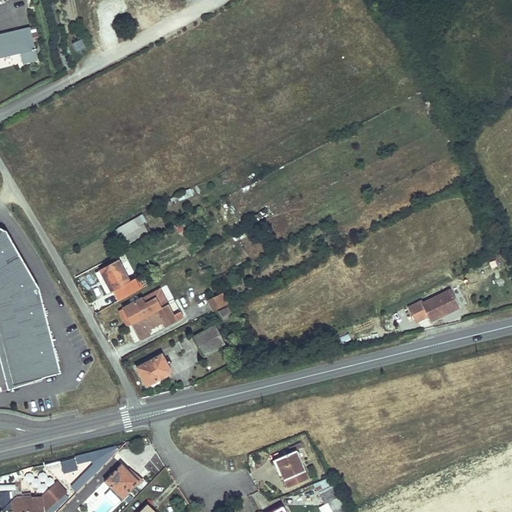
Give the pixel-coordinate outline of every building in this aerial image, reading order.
[(0,54),(14,52),(16,65),(32,60),(24,29),(0,35),(0,54)] [(83,38),(73,41),(76,50),(86,46),(83,38)] [(122,233),(130,246),(155,233),(147,220),(122,233)] [(0,345),(10,386),(59,373),(37,288),(4,231),(0,228),(0,345)] [(129,284),(118,263),(100,272),(111,293),(129,284)] [(430,321),(459,304),(449,285),(419,301),(417,298),(406,305),(415,321),(426,315),(430,321)] [(216,306),(224,301),(221,296),(208,303),(211,308),(216,306)] [(123,310),(131,326),(160,310),(156,301),(145,307),(141,300),(123,310)] [(213,313),(227,306),(224,301),(216,306),(211,308),(213,313)] [(177,323),(169,309),(173,306),(172,304),(169,306),(160,310),(131,326),(140,342),(149,337),(147,333),(160,325),(163,330),(177,323)] [(223,321),(236,315),(230,305),(218,312),(223,321)] [(227,342),(217,324),(193,338),(202,355),(227,342)] [(0,370),(4,387),(10,386),(0,345),(0,370)] [(164,352),(138,368),(148,384),(167,374),(163,364),(169,362),(164,352)] [(285,489),(307,479),(293,451),(272,461),(285,489)] [(137,480),(121,464),(104,481),(116,492),(121,497),(137,480)] [(54,504),(73,486),(63,476),(49,490),(39,490),(39,486),(24,486),(24,490),(20,490),(20,503),(9,503),(9,508),(7,508),(2,511),(47,511),(48,510),(49,510),(49,508),(54,508),(54,504)] [(20,503),(20,490),(20,482),(9,482),(9,503),(20,503)] [(341,511),(344,511),(333,490),(323,495),(331,511),(341,511)]
